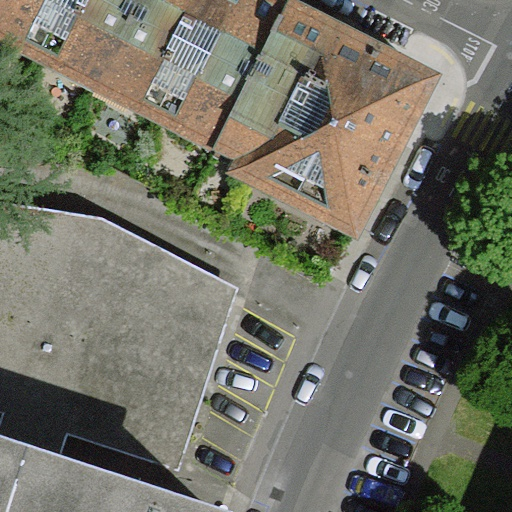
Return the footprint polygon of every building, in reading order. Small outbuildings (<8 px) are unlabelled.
[(0,0),(0,34),(101,86),(144,0),(0,0)] [(287,10),(267,0),(144,0),(101,86),(219,146),(287,10)] [(431,81),(287,10),(219,146),(247,159),(240,174),(350,227),(357,230),(431,81)] [(0,397),(15,402),(73,421),(170,452),(221,298),(98,234),(0,217),(0,397)] [(58,467),(73,421),(15,402),(0,448),(29,458),(58,467)] [(0,448),(0,511),(11,511),(29,458),(0,448)] [(198,511),(58,467),(29,458),(11,511),(198,511)]
